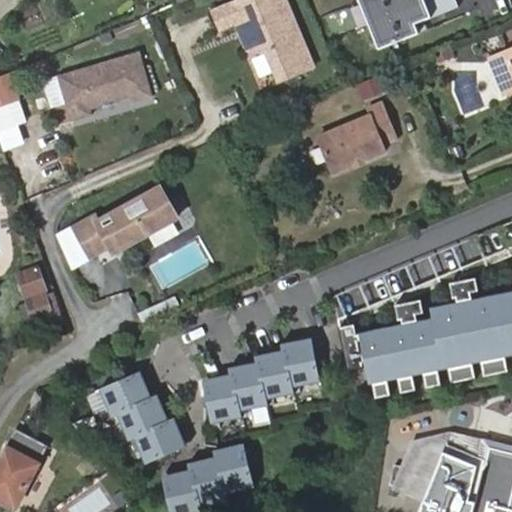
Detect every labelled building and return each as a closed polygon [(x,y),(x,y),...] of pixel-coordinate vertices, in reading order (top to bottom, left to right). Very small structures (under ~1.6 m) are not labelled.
[(271,0),(240,0),(213,11),(220,29),(236,23),(247,50),(266,53),(278,82),(314,68),(292,14),(279,19),(271,0)] [(285,0),(271,0),(279,19),(292,14),(285,0)] [(365,0),(361,2),(370,25),(434,0),(365,0)] [(456,0),(434,0),(370,25),(380,50),(420,34),(417,24),(460,7),(456,0)] [(152,95),(138,50),(57,76),(72,120),(92,114),(90,109),(130,96),(132,102),(152,95)] [(505,92),(511,89),(511,67),(506,53),(492,59),(505,92)] [(0,139),(2,147),(28,139),(22,121),(29,119),(13,69),(0,72),(0,139)] [(368,115),(317,136),(331,172),(384,150),(381,144),(397,137),(382,102),(366,108),(368,115)] [(165,183),(97,222),(93,216),(73,228),(90,256),(109,246),(116,241),(120,248),(182,213),(165,183)] [(85,260),(70,228),(54,236),(70,268),(85,260)] [(109,246),(113,252),(120,248),(116,241),(109,246)] [(19,276),(27,299),(49,291),(40,268),(19,276)] [(431,320),(357,335),(368,384),(511,353),(511,292),(429,310),(431,320)] [(30,303),(38,328),(60,320),(51,295),(30,303)] [(174,299),(138,317),(145,330),(180,312),(174,299)] [(203,388),(211,425),(242,418),(241,410),(267,404),(266,397),(291,392),(290,387),(318,381),(310,346),(282,352),(283,358),(256,364),(257,370),(230,376),(231,382),(203,388)] [(132,372),(97,387),(109,416),(118,413),(128,438),(135,435),(145,459),(176,445),(165,420),(160,422),(149,396),(144,399),(132,372)] [(16,511),(51,446),(17,429),(0,460),(0,503),(16,511)] [(511,444),(452,430),(413,439),(402,464),(416,467),(413,479),(411,487),(394,483),(393,486),(425,500),(444,453),(478,466),(466,511),(474,511),(490,449),(511,454),(511,444)] [(419,511),(511,511),(511,454),(490,449),(474,511),(466,511),(478,466),(444,453),(425,500),(419,511)] [(164,482),(171,511),(202,511),(205,511),(202,503),(229,496),(227,489),(252,483),(244,450),(217,457),(218,463),(191,470),(192,475),(164,482)] [(402,464),(399,463),(396,475),(413,479),(416,467),(402,464)] [(413,479),(396,475),(394,483),(411,487),(413,479)]
